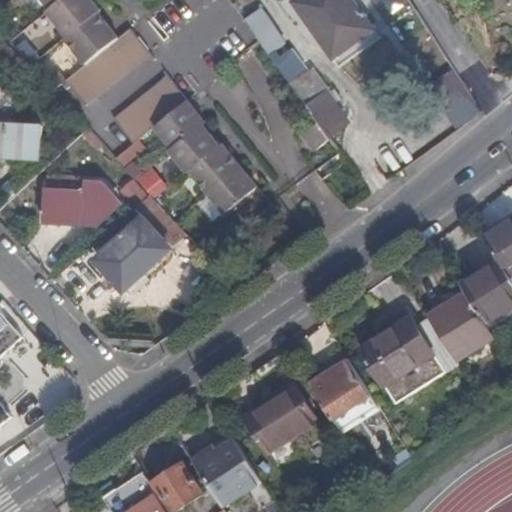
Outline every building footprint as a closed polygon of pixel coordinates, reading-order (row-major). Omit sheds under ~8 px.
[(92,0),(59,0),(50,7),(47,10),(67,35),(97,11),(100,9),(92,0)] [(359,43),(378,29),(377,27),(374,29),(353,0),(296,0),(297,1),(298,0),(299,0),(318,26),(313,29),(334,59),(358,41),(359,43)] [(439,0),(453,21),(474,8),(468,0),(439,0)] [(108,25),(97,11),(67,35),(64,37),(83,62),(85,60),(96,52),(106,45),(116,36),(117,36),(108,25)] [(127,28),(117,36),(116,36),(135,60),(145,52),(127,28)] [(382,35),(378,29),(359,43),(358,41),(334,59),(339,66),(382,35)] [(135,60),(116,36),(106,45),(124,68),(135,60)] [(114,76),(124,68),(106,45),(96,52),(114,76)] [(96,52),(85,60),(104,84),(114,76),(96,52)] [(85,60),(83,62),(75,69),(93,93),(104,84),(85,60)] [(93,93),(75,69),(64,77),(82,101),(93,93)] [(321,124),(330,136),(348,124),(326,93),(323,95),(308,74),(293,85),(321,124)] [(155,86),(173,109),(184,100),(165,77),(155,86)] [(3,83),(0,85),(0,98),(9,90),(3,83)] [(144,94),(163,117),(173,109),(155,86),(144,94)] [(144,94),(134,101),(152,125),(163,117),(144,94)] [(152,125),(151,126),(169,148),(199,125),(202,122),(193,110),(185,100),(184,100),(173,109),(163,117),(152,125)] [(123,110),(142,133),(151,126),(152,125),(134,101),(123,110)] [(131,142),(142,133),(123,110),(113,118),(131,142)] [(0,157),(24,159),(25,124),(0,122),(0,157)] [(332,142),(334,141),(330,136),(321,124),(320,125),(332,142)] [(199,125),(169,148),(166,151),(183,173),(186,170),(216,147),(208,137),(199,125)] [(317,153),(332,142),(320,125),(305,136),(317,153)] [(134,178),(124,186),(140,205),(165,184),(139,154),(148,147),(140,138),(117,157),(134,178)] [(216,147),(186,170),(202,191),(235,165),(227,155),(219,144),(216,147)] [(245,177),(235,165),(202,191),(219,212),(220,213),(253,187),(245,177)] [(59,202),(58,223),(84,225),(85,191),(47,189),(46,201),(59,202)] [(208,220),(219,212),(202,191),(192,199),(208,220)] [(45,223),(58,223),(59,202),(46,201),(45,223)] [(511,217),(482,236),(497,260),(507,276),(511,272),(511,217)] [(144,218),(99,259),(125,289),(171,249),(144,218)] [(179,228),(165,240),(172,248),(186,235),(179,228)] [(497,260),(459,283),(464,292),(485,324),(511,307),(511,283),(507,276),(497,260)] [(427,315),(454,359),(492,335),(488,329),(485,324),(464,292),(427,315)] [(511,307),(485,324),(488,329),(511,314),(511,307)] [(0,357),(23,337),(0,310),(0,427),(12,416),(0,402),(0,357)] [(427,315),(426,315),(413,323),(411,319),(361,350),(396,404),(445,373),(441,367),(454,359),(427,315)] [(348,360),(309,384),(332,420),(371,396),(348,360)] [(274,400),(268,404),(289,438),(317,420),(294,383),(272,397),(274,400)] [(270,393),(264,397),(268,404),(274,400),(272,397),(270,393)] [(268,404),(264,397),(242,412),(246,419),(268,404)] [(268,404),(246,419),(268,452),(289,438),(268,404)] [(230,431),(191,456),(195,463),(235,437),(230,431)] [(235,437),(195,463),(223,506),(262,480),(235,437)] [(174,511),(202,494),(184,464),(155,483),(174,511)] [(113,511),(170,511),(145,472),(105,498),(113,511)] [(269,511),(282,511),(271,494),(262,500),(269,511)]
